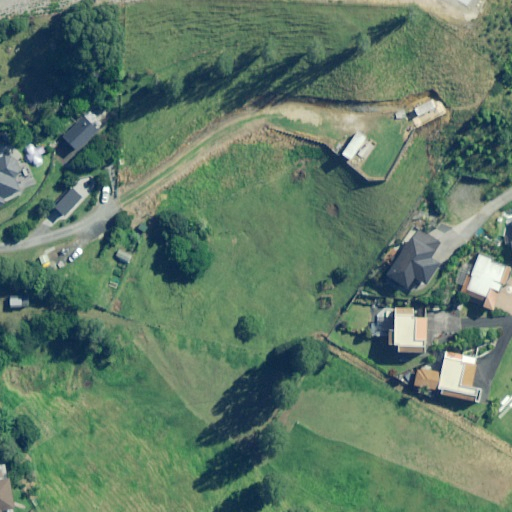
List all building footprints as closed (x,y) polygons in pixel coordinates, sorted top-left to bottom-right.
[(102,116),(84,116),(63,137),(77,151),(98,130),(93,126),(102,125),(102,116)] [(20,191),(14,177),(19,171),(19,164),(15,159),(10,157),(6,157),(5,155),(0,157),(0,205),(5,204),(2,198),(20,191)] [(65,216),(82,198),(71,188),(54,206),(65,216)] [(432,258),(441,243),(420,229),(413,240),(411,238),(387,274),(407,287),(414,277),(427,285),(441,264),(432,258)] [(462,298),(493,311),(510,268),(493,261),(494,259),(480,253),(462,298)] [(425,353),(427,309),(378,307),(378,323),(373,323),(373,336),(388,337),(388,345),(397,345),(397,352),(425,353)] [(447,352),(443,372),(418,368),(415,383),(441,387),(440,395),(475,401),(478,388),(471,387),(477,357),(447,352)] [(0,511),(3,511),(3,510),(17,507),(11,476),(0,478),(0,511)]
